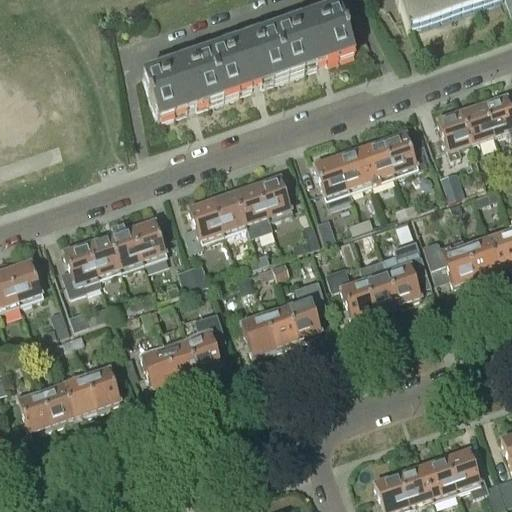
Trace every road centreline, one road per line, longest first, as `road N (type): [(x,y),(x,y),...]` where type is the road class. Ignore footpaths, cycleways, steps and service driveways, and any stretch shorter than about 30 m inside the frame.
road 1 (residential): [(0,239),(511,62)]
road 2 (residential): [(84,511),(305,435)]
road 3 (residential): [(305,435),(511,365)]
